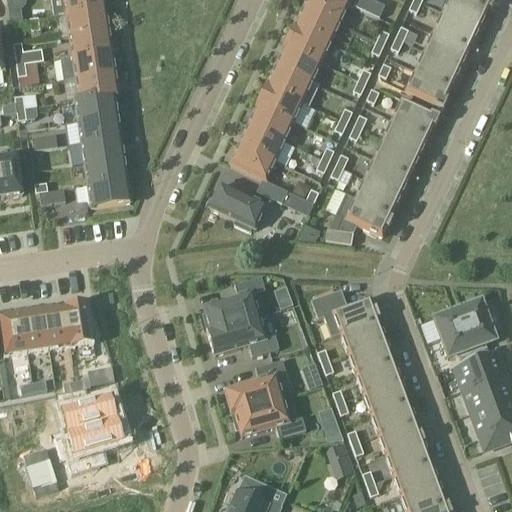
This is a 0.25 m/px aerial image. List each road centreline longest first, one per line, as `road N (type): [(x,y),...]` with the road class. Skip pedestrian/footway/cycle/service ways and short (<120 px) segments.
road 1 (residential): [(511,32),(394,283),(475,511)]
road 2 (residential): [(141,255),(151,210),(251,0)]
road 3 (residential): [(175,511),(192,461),(142,294),(141,255)]
road 4 (residential): [(141,255),(0,272)]
